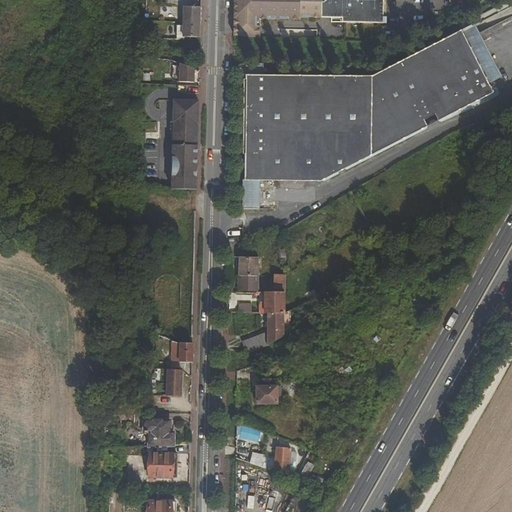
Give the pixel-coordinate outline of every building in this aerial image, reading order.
[(234,0),(234,35),(260,36),(260,26),(257,26),(257,19),(300,19),(300,17),(342,18),(342,22),(386,23),(386,18),(383,17),(383,0),(234,0)] [(199,38),(200,38),(201,8),(184,8),(183,25),(183,37),(199,38)] [(489,84),(500,78),(471,20),(458,26),(461,31),(371,76),(246,76),(244,180),(242,180),(242,209),(258,209),(258,181),(321,181),(427,127),(423,120),(434,115),(438,121),(493,92),(489,84)] [(159,60),(158,65),(172,69),(173,62),(159,60)] [(173,62),(172,69),(172,82),(194,83),(194,69),(173,62)] [(173,130),(173,157),(175,157),(175,173),(173,173),(172,187),(196,187),(198,101),(174,101),(174,107),(174,108),(176,108),(176,129),(173,129),(173,130)] [(357,204),(361,201),(359,198),(362,196),(357,188),(351,192),(357,204)] [(238,258),(237,276),(257,276),(257,258),(238,258)] [(281,275),(273,275),(273,292),(284,293),(284,275),(281,275)] [(237,276),(237,292),(257,292),(257,276),(237,276)] [(284,314),(284,293),(273,292),(264,292),(263,313),(267,313),(284,314)] [(238,312),(250,313),(251,305),(238,304),(238,312)] [(290,330),(290,314),(284,314),(267,313),(267,334),(242,344),(245,354),(267,346),(283,336),(290,330)] [(192,343),(179,343),(170,340),(170,362),(179,362),(179,363),(191,363),(192,343)] [(180,371),(167,370),(166,396),(179,396),(180,371)] [(257,404),(276,404),(276,396),(280,396),(280,387),(257,388),(257,404)] [(174,434),(171,434),(172,419),(143,418),(142,434),(147,435),(147,447),(174,446),(174,434)] [(242,428),(240,439),(257,442),(259,432),(242,428)] [(111,467),(128,467),(128,456),(139,457),(139,447),(111,448),(111,467)] [(274,473),(288,473),(290,449),(275,448),(274,473)] [(149,477),(172,478),(173,454),(150,454),(149,477)] [(313,466),(310,464),(309,466),(305,465),(295,481),(302,483),(313,466)] [(147,511),(171,511),(172,502),(148,502),(147,511)]
